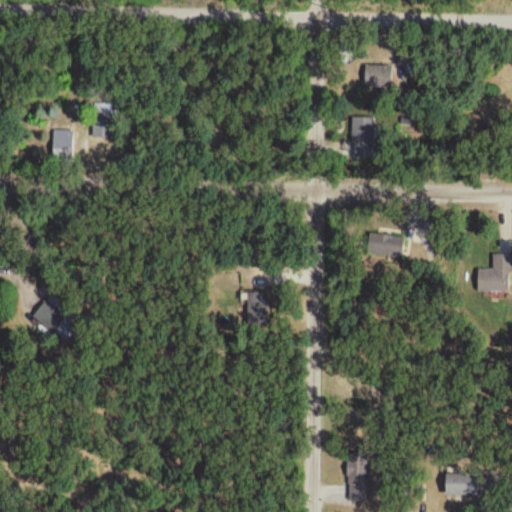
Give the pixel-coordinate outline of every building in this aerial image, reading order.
[(393,67),(366,66),(366,89),(393,89),(393,67)] [(114,104),(94,104),(94,139),(114,139),(114,104)] [(371,149),(373,123),(360,122),(359,148),(371,149)] [(75,131),(54,131),(54,162),(75,162),(75,131)] [(405,237),(370,234),(369,255),(403,258),(405,237)] [(511,256),(495,255),(494,271),(479,271),(479,293),(511,294),(511,256)] [(370,504),(370,455),(348,455),(348,504),(370,504)] [(446,498),(497,498),(498,475),(446,474),(446,498)]
